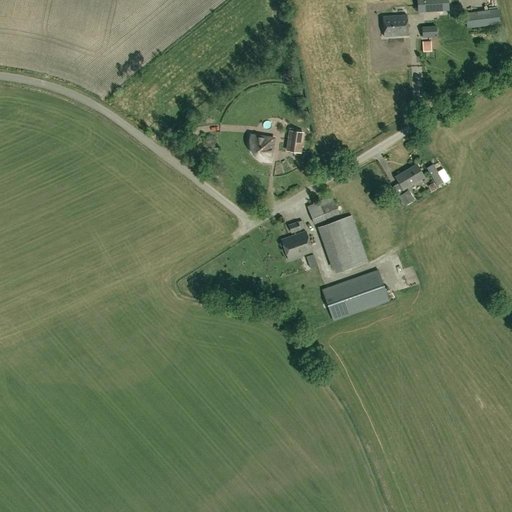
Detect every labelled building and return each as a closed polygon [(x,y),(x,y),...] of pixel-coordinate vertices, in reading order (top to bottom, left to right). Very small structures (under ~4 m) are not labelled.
[(417,0),(419,12),(448,10),(448,5),(459,5),(458,0),(417,0)] [(467,28),(500,24),(497,9),(465,13),(467,28)] [(384,36),(408,34),(407,14),(382,16),(384,36)] [(422,37),(437,36),(436,26),(422,27),(422,37)] [(423,51),(431,50),(430,41),(422,42),(423,51)] [(301,152),(304,133),(289,130),(286,150),(301,152)] [(270,161),(274,138),(251,135),(251,136),(251,137),(251,138),(251,140),(251,141),(251,142),(251,143),(251,144),(249,145),(249,146),(249,147),(250,148),(250,149),(251,151),(252,153),(254,155),(255,156),(256,158),(257,158),(260,160),(261,161),(262,158),(264,159),(266,160),(268,161),(270,161)] [(402,189),(424,176),(417,164),(395,177),(402,189)] [(404,206),(415,201),(408,189),(398,195),(404,206)] [(314,224),(339,213),(332,196),(307,206),(314,224)] [(334,273),(368,261),(351,215),(318,227),(334,273)] [(305,228),(303,220),(298,221),(289,224),(292,232),(301,229),(300,229),(305,228)] [(289,259),(312,251),(305,232),(282,240),(289,259)] [(310,268),(317,266),(313,255),(307,257),(310,268)] [(333,320),(389,300),(378,270),(322,289),(333,320)]
